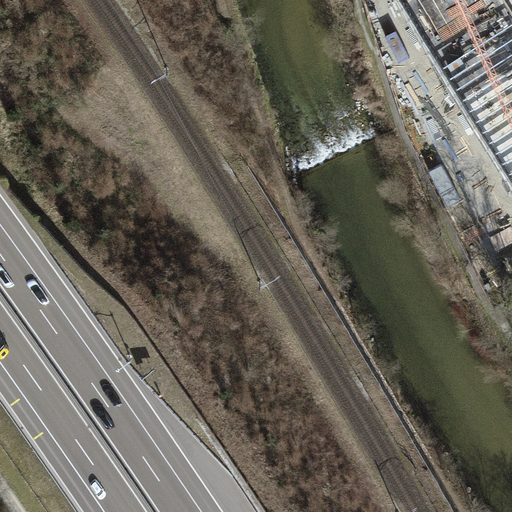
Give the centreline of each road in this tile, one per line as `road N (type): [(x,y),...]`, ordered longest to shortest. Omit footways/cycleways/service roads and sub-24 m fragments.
road 1 (motorway): [(191,511),(0,237)]
road 2 (motorway): [(0,345),(115,511)]
